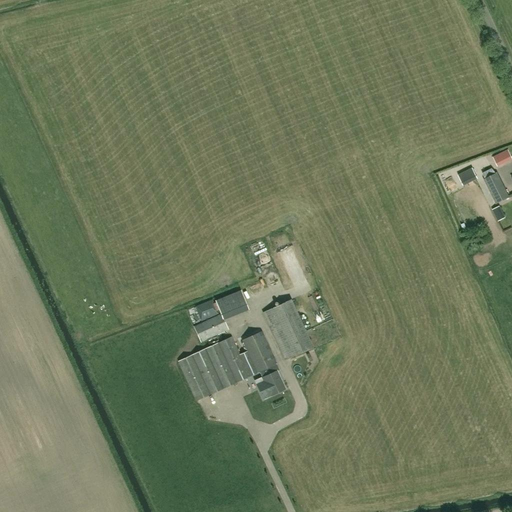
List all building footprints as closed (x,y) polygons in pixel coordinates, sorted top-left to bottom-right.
[(497,167),(511,159),(511,158),(508,150),(493,158),(497,167)] [(462,183),(476,176),(472,168),(458,175),(462,183)] [(497,173),(496,174),(493,168),(482,173),(485,179),(483,180),(495,204),(509,197),(497,173)] [(442,179),(459,173),(458,169),(440,175),(442,179)] [(503,219),(497,207),(492,210),(498,221),(503,219)] [(268,292),(279,288),(263,246),(251,250),(259,270),(268,292)] [(281,259),(292,289),(303,285),(292,255),(281,259)] [(219,310),(220,314),(193,326),(201,342),(228,329),(223,320),(248,310),(241,290),(215,300),(216,302),(213,303),(212,299),(195,306),(201,321),(218,315),(216,311),(219,310)] [(292,300),(263,313),(285,360),(313,347),(292,300)] [(260,372),(262,377),(254,381),(262,398),(269,395),(269,396),(285,389),(277,371),(279,370),(262,331),(241,340),(247,352),(240,355),(232,337),(178,361),(196,400),(258,372),(260,372)]
